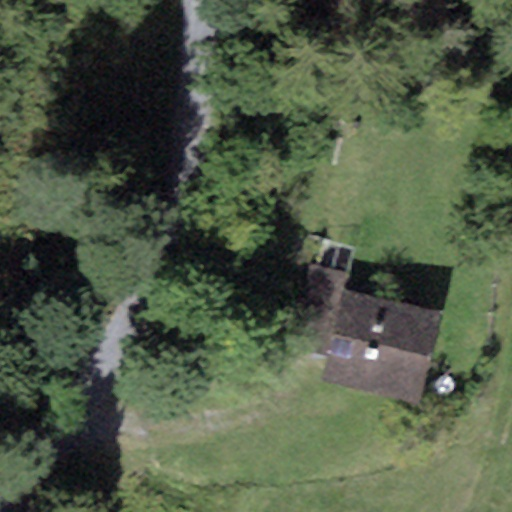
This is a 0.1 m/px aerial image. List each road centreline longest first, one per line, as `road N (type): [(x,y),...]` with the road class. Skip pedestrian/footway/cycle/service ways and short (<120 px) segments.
road 1 (track): [(15,511),(64,446),(153,293),(200,0)]
road 2 (track): [(469,511),(487,466),(511,232)]
